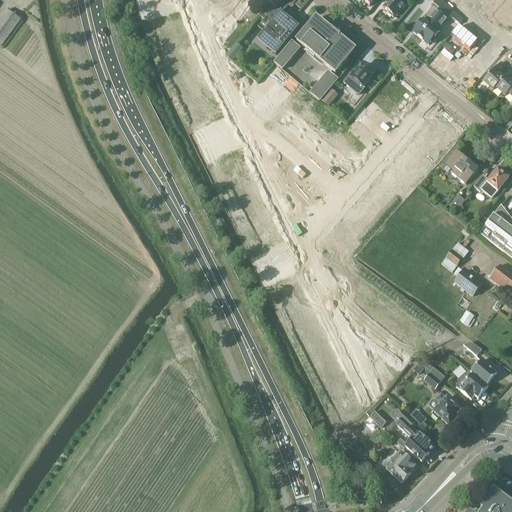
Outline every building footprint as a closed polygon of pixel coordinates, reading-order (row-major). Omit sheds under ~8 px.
[(217,0),(213,6),(224,15),(230,7),(235,11),(244,0),(217,0)] [(263,0),(269,5),(259,17),(264,21),(267,17),(273,22),(280,13),(274,8),(280,0),(263,0)] [(394,17),(406,3),(401,0),(390,0),(384,8),(394,17)] [(511,1),(510,0),(508,0),(502,7),(511,16),(511,1)] [(502,8),(494,16),(510,31),(511,29),(511,16),(502,7),(501,8),(502,8)] [(0,46),(1,47),(20,21),(6,11),(0,19),(0,46)] [(446,19),(437,12),(436,11),(427,22),(424,20),(423,21),(420,19),(417,23),(419,25),(413,33),(428,45),(439,31),(438,30),(446,19)] [(299,28),(280,13),(273,22),(256,42),(275,57),(299,28)] [(335,74),(354,51),(344,43),(340,39),(341,39),(330,30),(330,31),(326,27),(326,28),(315,19),(308,29),(308,28),(304,33),(296,42),(335,74)] [(167,20),(156,24),(158,30),(163,29),(166,40),(189,32),(186,21),(169,26),(167,20)] [(202,47),(211,36),(202,28),(193,39),(202,47)] [(170,51),(166,53),(168,59),(179,55),(177,49),(193,44),(189,32),(166,40),(170,51)] [(225,54),(232,61),(244,49),(237,43),(225,54)] [(299,49),(291,43),(274,64),(282,70),(299,49)] [(180,59),(169,64),(172,70),(176,68),(181,78),(203,68),(198,57),(182,64),(180,59)] [(504,80),(504,79),(498,74),(505,66),(501,62),(483,82),(493,92),(496,89),(504,80)] [(362,89),(374,74),(364,66),(356,75),(355,74),(350,79),(349,78),(344,84),(349,89),(354,82),(362,89)] [(203,68),(181,78),(187,89),(182,91),(185,97),(196,92),(193,86),(208,79),(203,68)] [(511,89),(511,81),(511,80),(511,78),(511,69),(504,79),(504,80),(496,89),(505,97),(508,94),(511,89)] [(339,80),(328,71),(310,93),(320,102),(339,80)] [(288,93),(294,98),(303,88),(296,83),(288,93)] [(388,87),(380,96),(385,100),(388,97),(407,112),(416,101),(397,86),(393,91),(388,87)] [(196,92),(185,97),(188,103),(192,101),(198,112),(219,101),(214,90),(199,98),(196,92)] [(329,108),(338,96),(331,90),(322,102),(329,108)] [(294,100),(281,116),(348,174),(362,157),(365,160),(372,152),(360,142),(353,150),(294,100)] [(219,101),(198,112),(203,123),(199,125),(202,131),(212,125),(210,119),(225,112),(219,101)] [(436,119),(427,129),(445,145),(442,149),(447,153),(455,144),(450,139),(454,134),(436,119)] [(414,144),(405,155),(424,170),(433,160),(436,163),(441,158),(431,150),(427,155),(414,144)] [(465,185),(467,183),(477,171),(457,153),(446,165),(453,171),(451,173),(465,185)] [(250,164),(233,173),(239,184),(256,176),(250,164)] [(390,165),(333,232),(346,244),(343,247),(355,257),(365,244),(355,236),(405,177),(390,165)] [(482,191),(487,196),(492,200),(509,179),(498,170),(488,182),(482,177),(473,187),(480,193),(482,191)] [(256,176),(239,184),(244,195),(261,187),(256,176)] [(261,187),(244,195),(250,206),(267,197),(261,187)] [(457,211),(466,200),(457,193),(449,204),(457,211)] [(267,197),(250,206),(255,217),(272,208),(267,197)] [(511,218),(502,205),(492,218),(479,233),(511,259),(511,218)] [(272,208),(255,217),(260,227),(277,219),(272,208)] [(277,219),(260,227),(266,238),(283,230),(277,219)] [(478,233),(483,226),(477,221),(472,228),(478,233)] [(283,230),(266,238),(271,250),(288,241),(283,230)] [(463,259),(468,253),(458,244),(441,265),(452,274),(464,260),(463,259)] [(511,297),(511,274),(500,265),(489,279),(511,297)] [(454,276),(458,279),(454,284),(472,298),(481,287),(462,273),(463,272),(459,269),(454,276)] [(304,274),(283,284),(288,296),(284,298),(287,304),(298,299),(295,293),(310,286),(304,274)] [(349,291),(341,297),(349,307),(351,305),(366,293),(355,278),(346,286),(349,291)] [(366,293),(351,305),(358,315),(370,306),(374,311),(384,304),(380,299),(376,302),(369,292),(366,293)] [(298,299),(287,304),(290,310),(294,308),(300,319),(321,308),(316,297),(301,305),(298,299)] [(380,317),(372,323),(379,332),(382,331),(397,319),(386,304),(377,312),(380,317)] [(321,308),(300,319),(305,330),(300,332),(303,338),(314,332),(311,326),(327,319),(321,308)] [(475,320),(473,319),(475,317),(467,312),(461,323),(470,328),(475,320)] [(397,319),(382,331),(389,341),(403,331),(406,336),(416,329),(412,323),(407,327),(400,318),(397,319)] [(421,327),(399,343),(408,355),(416,349),(420,354),(433,344),(428,337),(421,327)] [(314,332),(303,338),(306,343),(311,341),(316,352),(338,341),(332,331),(317,338),(314,332)] [(338,341),(316,352),(321,363),(317,365),(320,371),(325,368),(331,366),(328,360),(343,352),(338,341)] [(472,342),(471,343),(463,347),(476,358),(482,350),(472,342)] [(470,372),(487,387),(497,376),(480,361),(470,372)] [(325,368),(320,371),(323,377),(327,375),(332,385),(354,375),(349,364),(333,371),(331,366),(325,368)] [(435,369),(433,371),(430,375),(441,384),(445,380),(444,380),(446,378),(435,369)] [(487,387),(470,372),(467,376),(465,374),(457,380),(456,389),(470,402),(474,398),(477,401),(488,388),(487,387)] [(354,375),(332,385),(338,396),(333,398),(336,404),(338,403),(347,399),(344,393),(359,386),(354,375)] [(430,375),(424,382),(435,391),(441,384),(430,375)] [(347,399),(338,403),(347,422),(362,414),(359,408),(368,404),(362,391),(347,399)] [(431,406),(432,409),(436,413),(433,416),(439,421),(440,420),(449,428),(456,420),(455,418),(461,411),(453,404),(454,403),(449,398),(447,401),(442,397),(437,403),(434,403),(431,406)] [(421,425),(427,420),(416,409),(410,414),(421,425)] [(382,427),(386,423),(375,412),(371,416),(382,427)] [(396,428),(412,442),(406,449),(422,463),(429,454),(428,453),(433,448),(418,435),(411,429),(415,425),(402,413),(396,420),(399,423),(396,428)] [(397,443),(404,450),(407,446),(401,440),(397,443)] [(353,441),(348,446),(357,455),(362,449),(353,441)] [(410,473),(415,467),(400,454),(386,469),(402,484),(411,474),(410,473)] [(511,511),(511,500),(498,490),(496,493),(494,491),(480,509),(483,511),(482,511),(511,511)]
